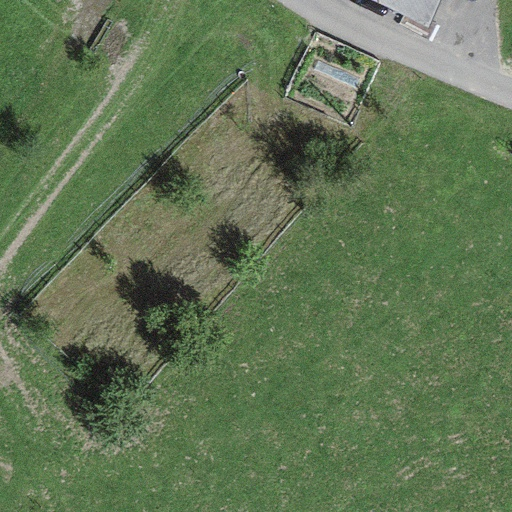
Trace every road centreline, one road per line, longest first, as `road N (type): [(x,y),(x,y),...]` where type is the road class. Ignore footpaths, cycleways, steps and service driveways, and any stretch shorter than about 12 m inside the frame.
road 1 (track): [(284,0),(0,294)]
road 2 (unclassified): [(286,0),(314,19),(511,98)]
